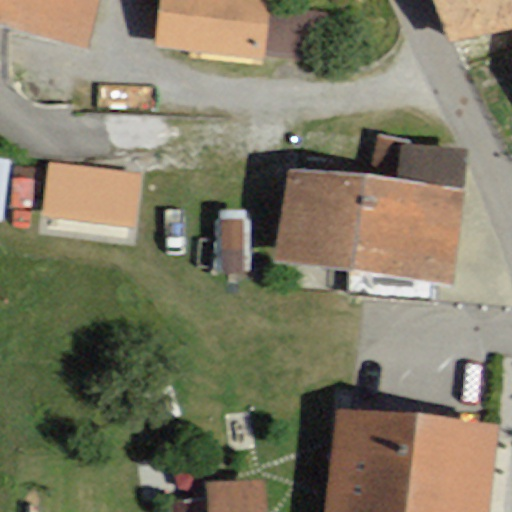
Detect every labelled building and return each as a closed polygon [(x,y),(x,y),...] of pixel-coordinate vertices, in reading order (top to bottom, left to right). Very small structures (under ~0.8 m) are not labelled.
[(0,0),(0,40),(63,54),(75,0),(0,0)] [(149,0),(143,50),(243,64),(251,2),(235,0),(149,0)] [(511,0),(417,0),(441,52),(507,35),(511,33),(511,0)] [(137,224),(144,167),(48,156),(42,213),(137,224)] [(272,166),(258,259),(430,285),(444,192),(272,166)] [(461,511),(471,430),(320,414),(309,511),(461,511)] [(255,511),(254,486),(192,489),(192,511),(255,511)]
